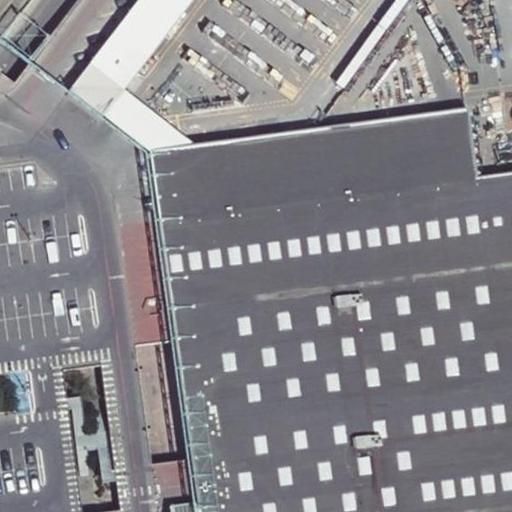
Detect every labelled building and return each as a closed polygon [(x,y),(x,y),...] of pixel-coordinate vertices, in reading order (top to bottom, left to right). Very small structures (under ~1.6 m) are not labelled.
[(142,0),(74,92),(108,117),(128,89),(194,0),(142,0)] [(353,0),(309,0),(341,23),(356,2),(353,0)] [(0,511),(190,511),(203,511),(197,464),(160,469),(143,351),(180,346),(162,219),(154,152),(146,146),(112,120),(108,117),(74,92),(49,77),(37,69),(24,86),(6,74),(0,69),(0,53),(8,43),(0,36),(0,511)] [(201,146),(189,137),(134,94),(128,89),(108,117),(112,120),(146,146),(154,152),(201,146)] [(162,219),(483,179),(474,112),(201,146),(154,152),(162,219)] [(511,511),(511,175),(483,179),(162,219),(180,346),(197,464),(203,511),(511,511)]
